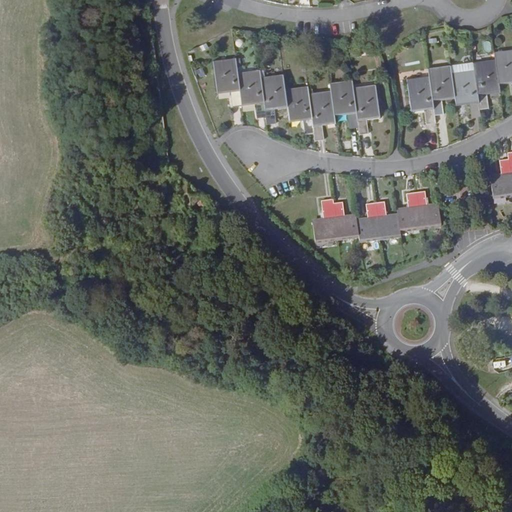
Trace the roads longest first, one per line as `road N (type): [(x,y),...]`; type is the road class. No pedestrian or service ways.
road 1 (track): [(136,0),(148,135),(167,226),(43,272),(0,301)]
road 2 (secondary): [(160,0),(180,94),(216,171),(271,239),(337,297)]
road 3 (residential): [(264,156),(376,168),(426,161),(511,124)]
road 4 (residential): [(229,0),(297,16),(416,0)]
